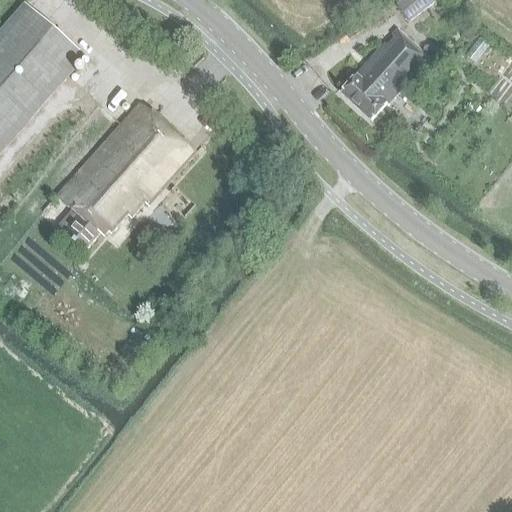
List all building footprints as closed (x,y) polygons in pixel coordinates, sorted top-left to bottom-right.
[(437,0),(405,0),(397,7),(410,24),(439,2),(437,0)] [(367,33),(386,19),(378,6),(358,20),(367,33)] [(0,153),(84,58),(26,7),(0,36),(0,153)] [(429,58),(397,30),(341,95),(370,120),(385,103),(388,105),(429,58)] [(196,156),(140,106),(58,197),(77,214),(61,232),(85,253),(100,236),(105,241),(110,235),(111,237),(129,217),(131,220),(146,204),(149,207),(196,156)]
